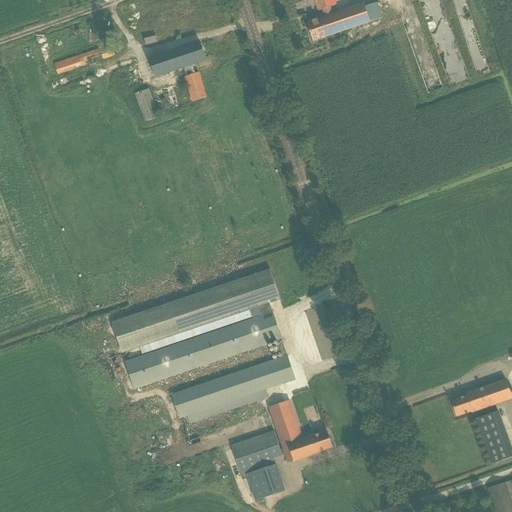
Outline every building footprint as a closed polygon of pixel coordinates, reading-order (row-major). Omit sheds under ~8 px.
[(313,41),(370,22),(364,4),(333,15),(331,8),(332,8),(332,6),(337,5),(335,0),(314,0),(319,11),(323,10),(325,17),(307,23),(313,41)] [(105,39),(104,27),(88,28),(89,40),(105,39)] [(156,36),(144,39),(146,45),(157,42),(156,36)] [(200,43),(191,46),(149,59),(154,77),(183,68),(186,76),(184,77),(192,102),(197,100),(207,97),(198,73),(195,74),(192,64),(206,59),(200,43)] [(437,49),(439,56),(458,50),(455,43),(437,49)] [(58,75),(115,57),(111,45),(54,63),(58,75)] [(149,89),(135,94),(145,122),(160,117),(149,89)] [(134,389),(273,343),(277,341),(283,358),(171,395),(179,419),(187,416),(190,424),(268,398),(265,390),(296,380),(288,356),(287,357),(282,339),(273,313),(272,313),(270,304),(281,300),(270,270),(112,323),(122,354),(140,348),(142,355),(254,317),(254,319),(125,363),(134,389)] [(511,398),(506,381),(475,391),(465,395),(466,397),(452,402),(457,417),(471,412),(472,413),(481,410),(511,399),(511,398)] [(277,431),(283,450),(285,455),(288,463),(294,461),(294,462),(318,453),(318,452),(332,447),(327,432),(313,437),(312,436),(302,439),(289,401),(269,408),(277,431)] [(511,447),(499,411),(475,420),(491,465),(511,458),(511,447)] [(263,499),(284,492),(274,464),(275,463),(273,459),(285,455),(283,450),(281,451),(274,431),(232,446),(242,475),(245,474),(246,474),(256,502),(263,499)] [(511,511),(511,481),(488,489),(494,511),(511,511)]
